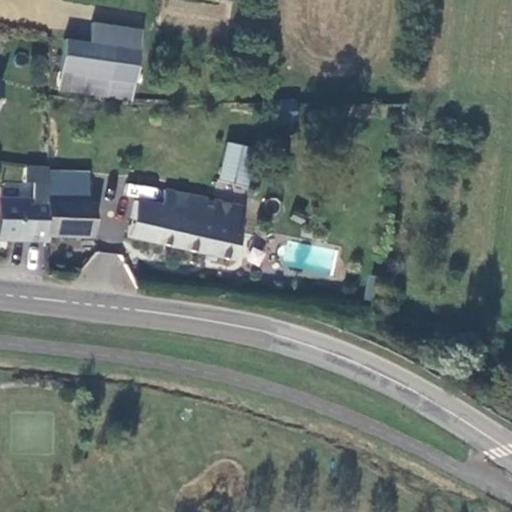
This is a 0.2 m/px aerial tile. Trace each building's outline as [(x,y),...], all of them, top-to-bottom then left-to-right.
[(133,85),(141,33),(91,25),(88,45),(64,41),(59,73),(108,81),(133,85)] [(290,108),(268,109),(269,126),(291,125),(290,108)] [(252,149),(225,143),(216,181),(243,187),(252,149)] [(47,185),(47,203),(66,204),(66,185),(47,185)] [(126,240),(229,267),(242,211),(161,192),(158,207),(133,202),(126,240)] [(0,243),(45,246),(45,238),(47,203),(0,201),(0,243)] [(47,203),(45,238),(89,239),(90,205),(66,204),(47,203)]
